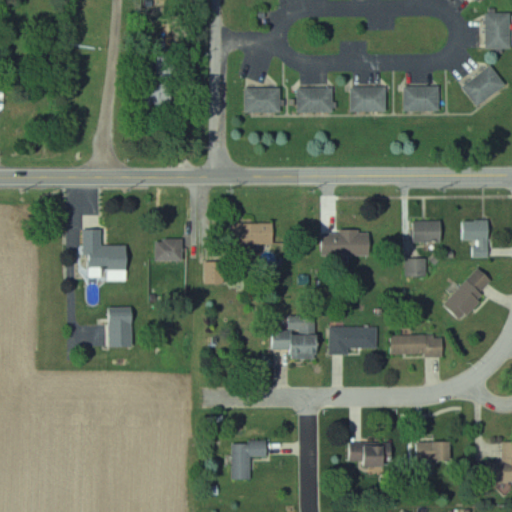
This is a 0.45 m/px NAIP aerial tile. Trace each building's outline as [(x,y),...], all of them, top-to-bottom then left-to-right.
[(511,49),(511,12),(489,13),(489,49),(511,49)] [(479,106),(510,88),(497,66),(466,84),(479,106)] [(443,86),(407,86),(407,111),(443,111),(443,86)] [(389,87),(353,87),(353,112),(389,112),(389,87)] [(283,88),(248,88),(248,114),(283,114),(283,88)] [(300,88),(300,113),(336,113),(336,88),(300,88)] [(493,219),(473,219),(473,257),(493,257),(493,219)] [(275,244),(275,223),(234,223),(234,244),(275,244)] [(131,280),(131,246),(104,246),(105,229),(86,229),(85,256),(90,256),(90,268),(111,269),(111,280),(131,280)] [(375,254),(375,229),(339,229),(339,254),(375,254)] [(158,239),(158,261),(186,261),(186,239),(158,239)] [(207,283),(228,283),(228,262),(207,262),(207,283)] [(446,303),(462,319),(498,282),(482,267),(446,303)] [(136,311),(111,311),(111,346),(136,346),(136,311)] [(275,330),(276,348),(294,348),(294,359),(320,358),(320,316),(291,317),(291,330),(275,330)] [(331,327),(331,352),(380,352),(380,327),(331,327)] [(394,334),(394,355),(446,355),(446,334),(394,334)] [(504,468),(491,468),(491,481),(511,481),(511,440),(504,441),(504,468)] [(235,441),(235,479),(254,479),(254,456),(270,456),(270,441),(235,441)] [(419,461),(454,461),(454,441),(419,441),(419,461)] [(351,465),(394,465),(394,443),(351,443),(351,465)]
